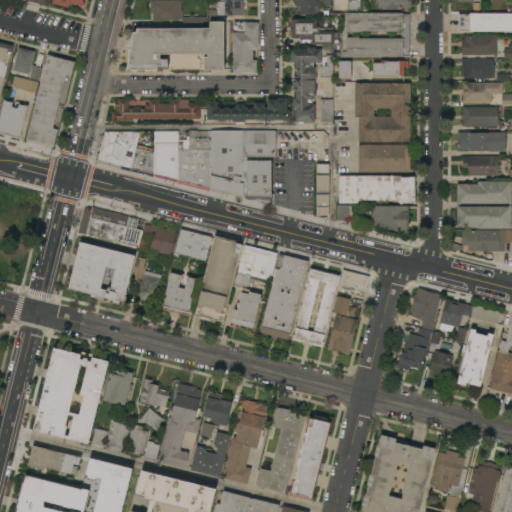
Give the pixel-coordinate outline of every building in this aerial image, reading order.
[(52,4),(52,0),(83,0),(85,4),(79,8),(78,6),(70,3),(69,8),(52,4)] [(150,0),(181,1),(181,10),(183,10),(183,17),(206,17),(206,22),(203,22),(203,26),(182,26),(182,19),(179,19),(179,21),(153,21),(152,21),(152,17),(153,17),(153,13),(150,13),(150,7),(150,4),(150,0)] [(225,16),(225,19),(207,19),(207,10),(218,10),(218,7),(223,7),(223,4),(220,4),(220,0),(244,0),(244,16),(225,16)] [(316,0),(316,3),(320,3),(320,9),(316,9),(316,15),(299,15),(299,7),(296,7),(296,1),(295,1),(295,0),(316,0)] [(411,0),(411,8),(397,8),(397,10),(387,10),(387,8),(379,8),(379,0),(411,0)] [(410,14),(409,55),(403,55),(403,58),(346,57),(346,38),(359,38),(359,39),(401,39),(401,32),(359,31),(359,33),(346,33),(346,13),(410,14)] [(511,14),(511,32),(470,32),(458,32),(458,14),(511,14)] [(323,20),(323,27),(319,27),(319,32),(333,32),(333,37),(339,37),(339,51),(322,51),(322,58),(326,58),(326,63),(325,63),(325,67),(322,67),(322,63),(313,63),(313,67),(316,67),(316,81),(314,81),(314,91),(316,91),(316,94),(314,94),(314,100),(312,100),(312,105),(315,105),(315,124),(303,124),(303,122),(296,122),(296,109),(293,109),(293,97),(296,97),(296,92),(294,92),(293,90),(293,88),(293,77),(295,77),(295,63),(291,63),(291,50),(307,50),(307,49),(321,49),(321,45),(312,45),(312,39),(291,39),(291,32),(290,32),(290,25),(291,25),(291,20),(323,20)] [(209,29),(209,22),(224,22),(224,70),(203,70),(203,67),(167,67),(167,70),(126,70),(128,60),(129,50),(131,51),(132,33),(136,33),(136,29),(209,29)] [(259,49),(252,49),(253,61),(256,61),(256,73),(233,73),(232,33),(234,33),(234,22),(245,22),(245,23),(258,23),(259,49)] [(461,55),(461,40),(465,40),(465,35),(497,35),(497,55),(461,55)] [(0,99),(0,43),(4,45),(6,44),(8,44),(9,44),(10,45),(10,46),(13,46),(0,99)] [(35,52),(32,65),(42,68),(38,81),(28,79),(29,75),(12,71),(18,48),(35,52)] [(47,55),(75,62),(71,76),(64,103),(59,102),(58,107),(63,108),(54,147),(26,141),(47,55)] [(326,56),(333,56),(333,78),(320,78),(320,67),(322,67),(325,67),(326,67),(326,56)] [(463,79),(463,66),(461,66),(461,59),(491,59),(491,61),(494,61),(494,78),(490,78),(490,79),(463,79)] [(339,61),(351,61),(351,79),(346,79),(346,81),(341,81),(341,79),(339,79),(339,61)] [(373,77),(373,63),(380,63),(380,61),(408,61),(408,68),(404,68),(404,77),(373,77)] [(509,74),(509,75),(511,75),(511,82),(497,82),(497,74),(509,74)] [(39,83),(36,93),(35,93),(35,95),(30,94),(30,92),(11,87),(14,76),(39,83)] [(410,84),(410,142),(358,142),(358,118),(354,118),(354,83),(410,84)] [(503,83),(503,94),(491,94),(491,102),(462,102),(462,83),(503,83)] [(501,94),(511,94),(511,106),(501,106),(501,94)] [(143,119),(143,122),(140,122),(140,119),(130,119),(130,122),(128,121),(128,122),(111,122),(111,112),(118,112),(118,108),(115,108),(115,102),(118,102),(118,99),(128,99),(128,108),(145,108),(145,105),(149,105),(149,100),(160,100),(160,104),(169,104),(169,100),(173,100),(173,99),(177,99),(177,100),(189,100),(189,103),(198,103),(198,108),(200,108),(200,119),(143,119)] [(275,120),(275,121),(269,121),(269,122),(264,122),(264,121),(261,120),(261,119),(245,120),(245,122),(232,122),(232,120),(205,121),(205,117),(207,117),(207,116),(203,116),(203,111),(207,111),(207,102),(217,102),(217,108),(235,108),(235,106),(237,105),(243,105),(245,107),(245,108),(254,108),(254,104),(264,104),(264,107),(267,107),(267,100),(274,100),(274,99),(287,99),(286,111),(290,111),(290,120),(275,120)] [(20,139),(0,134),(0,116),(4,100),(7,101),(6,101),(13,103),(12,105),(18,107),(19,105),(26,106),(26,105),(28,106),(20,139)] [(333,122),(321,122),(320,100),(333,100),(333,122)] [(498,107),(498,127),(462,127),(462,107),(498,107)] [(181,143),(181,150),(189,150),(189,131),(211,131),(210,189),(209,191),(178,183),(178,181),(178,143),(181,143)] [(243,198),(210,189),(211,131),(243,131),(243,198)] [(246,199),(243,198),(243,131),(275,131),(275,158),(252,158),(252,161),(271,161),(271,196),(272,197),(271,199),(246,199)] [(154,175),(153,175),(153,176),(139,173),(139,171),(137,171),(137,172),(132,171),(132,169),(131,169),(130,171),(121,169),(121,167),(120,166),(119,169),(110,166),(110,164),(109,163),(109,166),(98,163),(99,161),(98,161),(98,160),(96,159),(97,153),(100,154),(104,138),(101,137),(102,135),(104,136),(105,132),(144,132),(143,139),(138,139),(137,144),(152,149),(151,152),(154,153),(154,175)] [(154,132),(179,132),(178,143),(178,181),(176,181),(176,182),(155,177),(155,175),(154,175),(154,153),(154,132)] [(457,152),(457,134),(506,133),(506,152),(457,152)] [(410,145),(410,173),(358,173),(358,145),(410,145)] [(498,156),(498,176),(467,177),(467,170),(462,170),(462,157),(498,156)] [(328,217),(316,216),(316,164),(328,164),(328,217)] [(414,176),(414,203),(398,203),(398,201),(358,201),(358,204),(339,204),(339,176),(414,176)] [(511,182),(511,205),(509,205),(509,204),(460,204),(460,205),(457,205),(457,184),(477,185),(477,182),(511,182)] [(350,205),(350,206),(357,206),(357,220),(337,220),(336,205),(350,205)] [(408,234),(389,234),(389,229),(372,229),(372,206),(408,206),(408,234)] [(511,229),(478,229),(478,228),(467,228),(467,227),(457,227),(457,206),(460,206),(460,207),(509,207),(509,206),(511,206),(511,229)] [(78,233),(84,207),(92,209),(92,208),(138,219),(136,229),(142,231),(138,247),(78,233)] [(150,251),(152,241),(153,241),(157,227),(176,232),(173,243),(175,243),(173,251),(173,253),(171,252),(170,256),(150,251)] [(212,237),(206,261),(175,253),(181,230),(212,237)] [(511,230),(511,243),(510,243),(510,244),(504,244),(504,251),(467,252),(467,245),(462,245),(462,230),(511,230)] [(223,322),(215,320),(214,323),(194,318),(214,236),(236,241),(235,243),(242,245),(223,322)] [(96,296),(96,299),(90,297),(91,295),(68,289),(80,242),(135,256),(123,303),(120,302),(119,304),(112,303),(113,300),(96,296)] [(251,276),(248,287),(246,286),(246,288),(234,285),(238,273),(245,245),(277,253),(270,281),(251,276)] [(276,269),(275,269),(279,254),(308,261),(288,340),(260,333),(276,269)] [(141,279),(132,277),(135,267),(136,268),(138,257),(146,259),(141,279)] [(340,276),(338,286),(336,286),(324,335),(322,343),(324,343),(323,347),(311,344),(311,347),(302,345),(303,342),(292,340),(293,338),(294,338),(309,279),(307,279),(310,268),(340,276)] [(369,277),(365,296),(338,289),(343,270),(369,277)] [(144,271),(162,275),(155,304),(141,300),(138,296),(144,271)] [(162,301),(163,301),(171,272),(183,275),(182,281),(184,282),(186,276),(199,279),(191,308),(193,308),(191,314),(180,312),(179,314),(171,312),(172,310),(161,307),(162,301)] [(231,323),(234,310),(237,311),(238,308),(236,308),(237,303),(239,304),(243,288),(247,289),(248,287),(250,287),(250,290),(261,293),(258,306),(259,306),(257,316),(256,316),(253,329),(231,323)] [(441,294),(434,324),(435,324),(433,331),(421,328),(422,321),(421,321),(421,319),(412,317),(412,315),(411,315),(413,309),(411,309),(414,295),(416,296),(418,289),(441,294)] [(333,313),(337,296),(350,299),(348,306),(355,308),(352,319),(357,320),(349,355),(327,350),(336,315),(340,316),(340,315),(333,313)] [(472,306),(469,317),(462,315),(459,327),(466,329),(463,342),(455,339),(458,328),(440,323),(446,299),(472,306)] [(470,317),(473,305),(501,312),(498,324),(470,317)] [(511,316),(511,343),(510,343),(507,353),(511,353),(511,394),(508,393),(508,394),(504,393),(504,392),(489,388),(498,351),(499,351),(501,341),(505,342),(511,316)] [(430,339),(429,339),(426,351),(425,350),(420,370),(417,369),(417,371),(409,369),(409,371),(398,368),(403,344),(406,345),(409,334),(417,336),(419,328),(432,331),(430,339)] [(480,387),(465,384),(465,386),(457,384),(463,357),(461,356),(463,345),(466,346),(470,329),(476,330),(475,333),(487,336),(488,333),(493,335),(480,387)] [(53,348),(80,355),(81,352),(92,355),(92,358),(108,362),(88,444),(33,430),(53,348)] [(435,351),(453,356),(447,380),(429,375),(435,351)] [(110,373),(117,375),(118,370),(133,374),(130,385),(133,386),(130,399),(127,398),(125,408),(112,405),(112,403),(103,401),(110,373)] [(166,408),(158,406),(158,407),(139,402),(145,379),(153,381),(152,384),(158,386),(158,389),(170,392),(166,408)] [(196,434),(184,431),(180,451),(189,453),(185,469),(158,462),(161,448),(168,417),(170,418),(171,416),(169,415),(171,407),(174,408),(177,395),(175,395),(178,384),(196,388),(196,389),(201,390),(199,400),(200,400),(198,408),(200,408),(199,414),(198,414),(196,419),(200,420),(196,434)] [(209,392),(226,396),(226,398),(230,399),(229,401),(232,402),(226,426),(210,422),(211,419),(202,417),(209,392)] [(263,404),(262,405),(267,407),(260,436),(264,437),(261,449),(257,448),(257,449),(250,447),(245,468),(251,469),(247,484),(223,478),(233,437),(235,438),(237,432),(235,431),(237,422),(239,423),(242,412),(244,412),(244,409),(241,408),(243,399),(263,404)] [(165,421),(156,431),(141,419),(149,408),(165,421)] [(292,413),(304,416),(289,481),(288,480),(285,493),(264,488),(264,490),(262,489),(262,488),(256,486),(260,469),(271,471),(281,429),(272,427),(277,408),(292,410),(292,413)] [(312,500),(289,495),(298,458),(299,459),(301,452),(300,452),(309,417),(314,418),(314,416),(327,419),(326,421),(331,423),(312,500)] [(113,418),(124,421),(124,425),(130,426),(124,450),(122,449),(121,453),(109,450),(110,446),(106,446),(113,418)] [(214,426),(211,438),(200,435),(203,423),(214,426)] [(143,453),(140,453),(140,456),(125,453),(132,425),(143,427),(142,431),(148,432),(143,453)] [(103,448),(91,445),(95,429),(107,432),(103,448)] [(220,477),(190,470),(196,446),(205,448),(204,452),(216,455),(217,453),(215,452),(216,448),(214,448),(215,446),(213,445),(216,432),(230,436),(220,477)] [(418,511),(361,511),(362,506),(361,506),(364,495),(366,495),(368,486),(366,486),(369,475),(370,475),(375,457),(374,456),(377,445),(378,445),(380,435),(396,439),(395,443),(421,449),(422,446),(435,449),(418,511)] [(144,458),(149,437),(161,440),(156,461),(144,458)] [(80,458),(76,476),(47,469),(46,475),(41,474),(42,470),(28,467),(33,446),(80,458)] [(439,452),(445,454),(446,450),(459,453),(458,457),(465,459),(462,469),(467,470),(460,499),(459,499),(456,510),(455,511),(444,510),(445,508),(444,507),(447,495),(449,496),(451,486),(449,485),(447,493),(436,490),(437,488),(430,486),(439,452)] [(121,511),(15,511),(16,510),(15,509),(22,481),(23,482),(25,475),(89,490),(83,511),(92,511),(101,479),(96,478),(95,481),(87,478),(88,476),(85,475),(89,458),(132,469),(121,511)] [(495,470),(501,471),(498,483),(496,482),(489,511),(484,511),(474,510),(476,502),(472,501),(473,495),(468,494),(474,468),(477,469),(478,466),(483,467),(484,462),(496,465),(495,470)] [(511,511),(493,511),(505,467),(511,468),(511,511)] [(215,490),(209,511),(146,511),(149,500),(142,498),(143,496),(134,493),(138,477),(139,477),(141,471),(215,490)] [(277,511),(249,511),(251,504),(248,504),(246,511),(214,511),(216,504),(219,505),(223,491),(250,498),(249,499),(253,499),(279,505),(277,511)]
